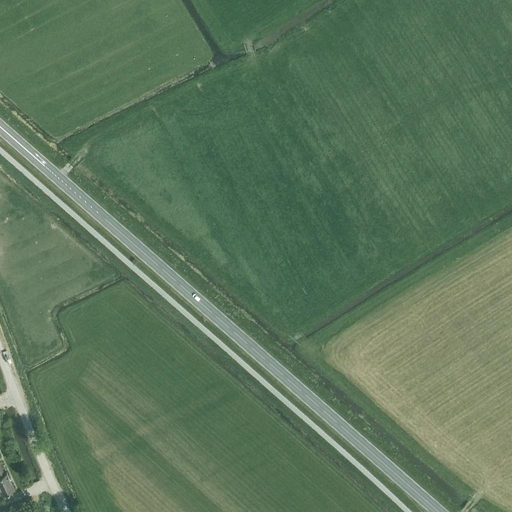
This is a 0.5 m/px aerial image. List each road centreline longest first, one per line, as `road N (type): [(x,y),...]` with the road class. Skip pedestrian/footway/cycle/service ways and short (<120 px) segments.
road 1 (primary): [(437,511),(0,127)]
road 2 (unclassified): [(64,511),(0,350)]
